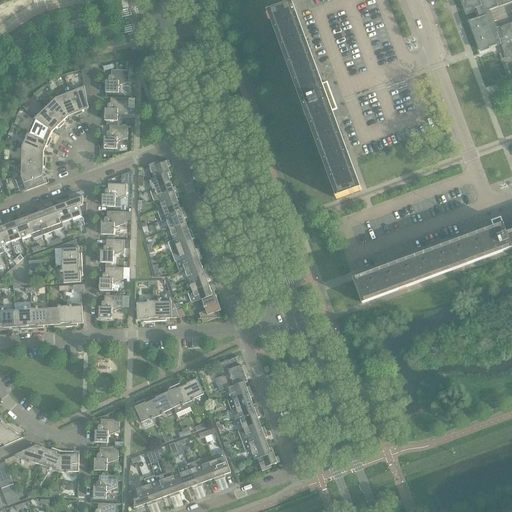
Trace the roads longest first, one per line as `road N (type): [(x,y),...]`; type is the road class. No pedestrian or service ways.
road 1 (tertiary): [(172,32),(284,325)]
road 2 (tertiary): [(304,317),(195,24)]
road 3 (residential): [(244,333),(172,147),(93,176)]
road 4 (unclassified): [(191,511),(287,476),(292,464),(244,333)]
road 5 (tertiary): [(374,511),(304,317)]
road 6 (tertiary): [(284,325),(351,511)]
road 7 (tertiary): [(0,80),(52,47),(157,23)]
road 8 (residential): [(470,155),(413,0)]
road 9 (tertiary): [(153,3),(24,39),(0,56)]
road 10 (unclassified): [(89,338),(93,176)]
road 11 (residential): [(89,338),(244,333)]
